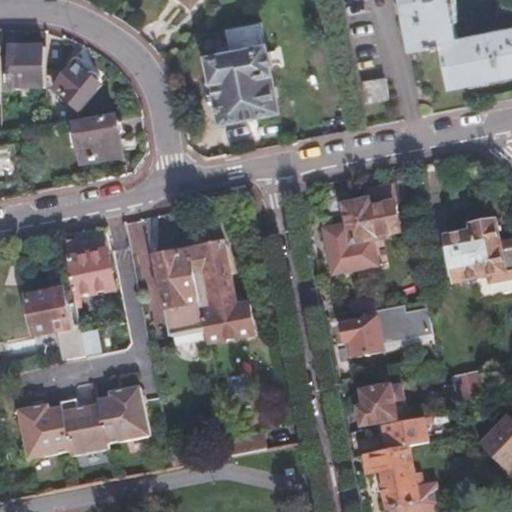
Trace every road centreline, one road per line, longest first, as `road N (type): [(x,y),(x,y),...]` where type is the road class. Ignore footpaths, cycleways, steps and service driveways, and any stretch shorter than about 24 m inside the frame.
road 1 (residential): [(344,511),(280,167)]
road 2 (residential): [(177,187),(147,66),(68,9),(0,3)]
road 3 (tertiary): [(502,126),(280,167)]
road 4 (tertiary): [(177,187),(0,225)]
